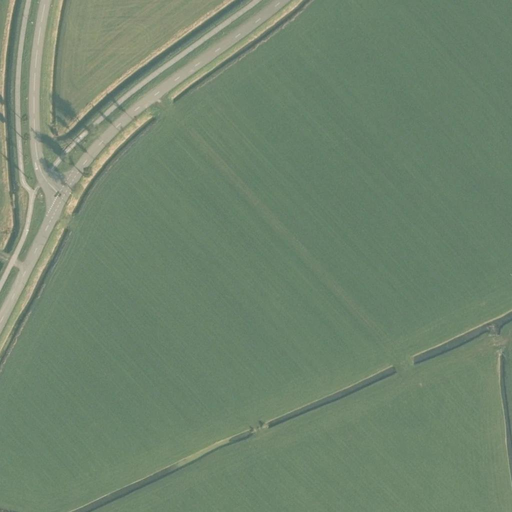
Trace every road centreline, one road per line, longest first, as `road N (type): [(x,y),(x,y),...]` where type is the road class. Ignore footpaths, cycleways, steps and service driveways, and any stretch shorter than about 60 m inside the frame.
road 1 (secondary): [(64,197),(111,132),(286,0)]
road 2 (tertiary): [(64,197),(43,177),(35,150),(34,82),(47,0)]
road 3 (secondary): [(0,324),(64,197)]
